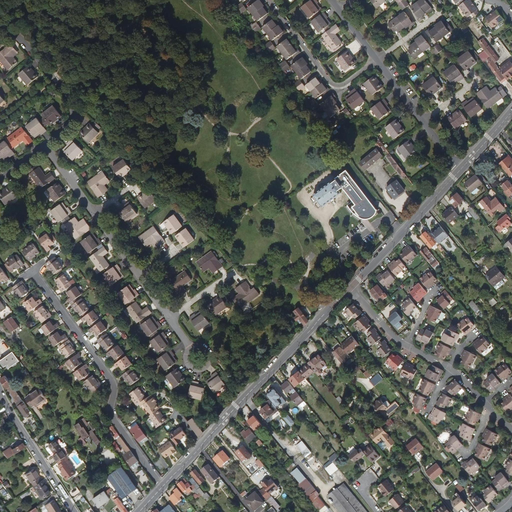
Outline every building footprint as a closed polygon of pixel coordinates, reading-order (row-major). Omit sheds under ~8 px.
[(263,7),(265,6),(259,0),(253,5),(249,8),(254,14),(263,7)] [(319,11),(314,5),(317,4),(318,3),(316,0),(311,0),(302,7),(310,18),(316,13),(319,11)] [(430,5),(428,3),(432,1),(430,0),(421,0),(418,2),(425,12),(431,7),(430,5)] [(476,11),(468,0),(466,0),(462,4),(458,6),(461,10),(462,9),(468,17),(471,14),(476,11)] [(425,12),(418,2),(411,8),(414,11),(419,18),(418,20),(419,22),(423,19),(421,17),(426,13),(425,12)] [(263,18),(269,14),(263,7),(254,14),(259,21),(263,18)] [(504,20),(497,11),(483,21),(487,26),(489,24),(492,28),(500,22),(501,23),(504,20)] [(328,25),(324,20),(326,18),(328,17),(324,12),(321,14),(318,16),(311,21),(319,32),(325,28),(328,31),(330,29),(328,25)] [(413,23),(408,16),(405,12),(399,17),(406,27),(407,28),(413,23)] [(406,27),(399,17),(389,24),(393,30),(396,28),(398,30),(399,31),(406,27)] [(268,34),(278,27),(273,20),(267,24),(264,27),(268,34)] [(453,29),(448,23),(446,25),(444,23),(442,20),(435,25),(436,27),(443,36),(453,29)] [(341,43),(335,34),(340,30),(336,25),(330,29),(328,31),(322,35),(333,49),(341,43)] [(469,29),(478,41),(484,37),(475,25),(469,29)] [(284,32),(279,26),(278,27),(268,34),(274,40),(278,37),(284,32)] [(443,36),(436,27),(431,30),(429,28),(426,31),(428,33),(429,32),(433,37),(436,41),(443,36)] [(430,45),(427,42),(422,35),(416,40),(417,41),(424,50),(430,45)] [(283,53),(292,46),(287,39),(282,43),(278,46),(283,53)] [(414,58),(424,50),(417,41),(410,46),(411,48),(413,50),(410,52),(414,58)] [(12,58),(9,54),(14,50),(10,45),(0,52),(0,61),(8,70),(17,63),(12,58)] [(301,52),(298,49),(296,51),(292,46),(283,53),(288,59),(292,56),(297,53),(298,54),(301,52)] [(17,54),(14,50),(9,54),(12,58),(17,54)] [(476,61),(469,51),(458,59),(464,68),(471,63),(472,64),(476,61)] [(356,62),(353,58),(351,59),(346,52),(337,59),(345,70),(356,62)] [(484,63),(490,58),(485,52),(479,56),(484,63)] [(511,74),(511,62),(507,56),(500,60),(495,64),(507,79),(511,74)] [(307,65),(308,64),(303,58),(296,63),(292,66),(297,72),(307,65)] [(504,78),(492,62),(488,64),(501,81),(504,78)] [(312,72),(307,65),(297,72),(302,79),(307,76),(312,72)] [(464,77),(455,65),(444,72),(451,81),(456,78),(458,80),(458,81),(464,77)] [(27,85),(37,77),(34,73),(32,74),(26,68),(18,75),(27,85)] [(382,89),(376,82),(378,81),(375,76),(364,84),(373,95),(382,89)] [(442,87),(434,77),(422,85),(429,94),(436,89),(437,90),(442,87)] [(312,91),(321,85),(316,78),(311,82),(307,85),(312,91)] [(328,90),(323,83),(321,85),(312,91),(317,98),(321,95),(328,90)] [(490,92),(486,86),(482,89),(486,95),(490,92)] [(505,91),(501,86),(497,90),(501,95),(505,91)] [(487,108),(502,97),(501,95),(497,90),(495,88),(490,92),(486,95),(482,89),(476,93),(487,108)] [(354,109),(364,102),(355,89),(350,93),(351,94),(353,97),(348,101),(354,109)] [(336,104),(337,103),(334,98),(336,96),(335,95),(334,93),(331,95),(332,96),(325,101),(321,104),(326,111),(336,104)] [(389,113),(385,108),(387,106),(388,105),(384,100),(372,109),(380,120),(389,113)] [(471,117),(482,109),(475,100),(469,104),(468,101),(467,100),(461,104),(471,117)] [(331,117),(341,110),(336,104),(326,111),(331,117)] [(54,119),(60,114),(53,106),(42,114),(44,117),(42,119),(46,124),(48,123),(50,125),(55,121),(54,119)] [(455,128),(467,120),(459,109),(455,112),(456,114),(449,119),(455,128)] [(39,121),(36,118),(26,126),(33,135),(38,131),(40,134),(41,134),(46,130),(43,127),(39,121)] [(405,131),(401,126),(400,127),(395,120),(386,127),(394,138),(405,131)] [(88,142),(98,132),(96,130),(99,127),(95,123),(92,126),(91,125),(90,124),(84,130),(83,129),(79,133),(88,142)] [(32,141),(22,128),(8,138),(12,144),(8,147),(11,150),(23,140),(27,145),(32,141)] [(82,151),(71,140),(66,144),(67,145),(69,147),(65,152),(73,160),(82,151)] [(365,170),(383,157),(379,152),(385,147),(380,141),(375,145),(379,149),(360,163),(365,170)] [(8,147),(5,142),(0,145),(0,157),(1,158),(6,154),(8,157),(9,158),(14,154),(11,150),(8,147)] [(418,152),(414,147),(413,149),(408,142),(399,148),(407,159),(418,152)] [(511,159),(508,154),(505,157),(507,158),(500,163),(511,176),(511,174),(511,159)] [(406,175),(390,155),(387,157),(388,158),(393,165),(393,166),(396,170),(397,170),(402,177),(406,175)] [(131,170),(124,159),(112,167),(119,176),(126,171),(127,173),(131,170)] [(40,188),(54,178),(50,173),(45,176),(39,167),(38,168),(35,170),(33,167),(29,170),(31,173),(30,174),(40,188)] [(331,181),(340,193),(358,217),(369,217),(375,210),(344,171),(331,181)] [(109,181),(102,172),(87,182),(98,197),(104,193),(100,187),(104,185),(109,181)] [(472,191),(482,183),(475,175),(465,182),(472,191)] [(404,191),(396,180),(386,188),(394,198),(404,191)] [(511,193),(511,184),(508,180),(501,185),(506,191),(505,191),(508,196),(511,193)] [(340,193),(331,181),(313,195),(322,207),(329,202),(334,198),(340,193)] [(64,195),(59,188),(61,187),(58,182),(47,190),(55,201),(64,195)] [(0,195),(6,204),(18,196),(11,187),(4,192),(3,190),(0,192),(0,195)] [(156,199),(149,189),(144,192),(145,194),(138,199),(144,208),(156,199)] [(464,200),(458,193),(450,200),(456,207),(464,200)] [(504,208),(496,198),(490,202),(486,197),(480,202),(491,216),(496,212),(494,211),(497,208),(500,211),(504,208)] [(62,219),(72,213),(68,207),(66,208),(64,210),(60,204),(51,211),(59,222),(62,219)] [(136,214),(130,205),(124,209),(123,207),(122,206),(117,209),(125,222),(136,214)] [(459,215),(452,206),(442,214),(449,222),(459,215)] [(480,217),(472,207),(468,209),(476,219),(480,217)] [(75,218),(72,213),(62,219),(66,224),(75,218)] [(182,226),(174,215),(163,222),(166,226),(168,225),(173,233),(182,226)] [(506,227),(511,223),(505,216),(494,225),(500,232),(506,227)] [(76,239),(91,228),(88,223),(82,227),(79,223),(75,218),(66,224),(76,239)] [(88,223),(84,219),(79,223),(82,227),(88,223)] [(164,241),(153,226),(139,237),(145,247),(151,243),(155,240),(159,245),(164,241)] [(439,244),(449,236),(441,226),(434,232),(432,234),(433,236),(438,242),(439,244)] [(195,240),(186,228),(176,236),(179,241),(181,240),(186,246),(195,240)] [(431,238),(426,232),(421,236),(431,248),(436,244),(431,238)] [(50,246),(54,243),(48,234),(43,237),(42,236),(39,238),(48,251),(51,249),(50,246)] [(89,253),(102,244),(98,238),(97,239),(94,241),(91,236),(82,242),(89,253)] [(40,252),(34,244),(23,251),(30,261),(33,259),(32,257),(36,255),(40,252)] [(412,260),(418,255),(410,245),(405,249),(406,251),(405,252),(401,255),(407,262),(411,260),(412,260)] [(106,260),(103,256),(108,253),(104,247),(90,257),(101,272),(107,268),(108,271),(112,268),(106,260)] [(439,262),(427,248),(424,250),(423,249),(421,252),(430,263),(431,262),(434,266),(439,262)] [(223,266),(212,251),(198,262),(204,272),(209,268),(214,265),(217,270),(223,266)] [(25,264),(18,255),(7,262),(13,271),(17,268),(21,266),(22,267),(25,264)] [(64,267),(56,257),(46,264),(48,267),(50,266),(52,269),(55,274),(64,267)] [(404,270),(403,269),(406,266),(400,259),(396,261),(395,263),(393,261),(389,265),(397,276),(404,270)] [(121,278),(118,273),(120,271),(121,270),(117,264),(112,268),(108,271),(104,273),(113,285),(121,278)] [(10,279),(1,266),(0,266),(0,282),(4,279),(6,281),(10,279)] [(502,279),(505,277),(497,267),(486,276),(494,286),(502,279)] [(389,284),(395,279),(387,269),(384,271),(385,273),(382,275),(381,274),(377,277),(384,286),(387,283),(389,284)] [(183,286),(192,279),(186,271),(171,281),(181,295),(187,291),(183,286)] [(434,281),(437,279),(431,271),(427,274),(426,273),(420,278),(428,288),(432,286),(434,284),(433,282),(434,281)] [(70,282),(65,274),(58,279),(56,280),(59,284),(62,288),(60,289),(63,292),(76,283),(73,279),(70,282)] [(498,289),(504,284),(504,282),(502,279),(494,286),(496,289),(498,289)] [(26,288),(24,285),(25,284),(23,281),(21,282),(13,288),(21,298),(29,292),(26,288)] [(242,307),(256,296),(246,282),(241,286),(244,291),(240,293),(235,297),(242,307)] [(428,293),(419,282),(413,288),(414,289),(410,292),(417,301),(421,298),(420,296),(423,294),(424,295),(428,293)] [(384,293),(378,285),(370,291),(377,299),(380,296),(383,300),(388,296),(385,293),(384,293)] [(76,298),(83,293),(81,289),(80,290),(76,286),(67,292),(71,297),(68,299),(70,302),(76,298)] [(131,293),(127,287),(118,293),(126,304),(130,301),(133,299),(139,295),(135,290),(134,291),(131,293)] [(449,301),(453,297),(447,289),(443,291),(442,292),(444,294),(441,296),(439,294),(436,297),(445,307),(451,302),(449,301)] [(487,302),(493,297),(491,294),(485,299),(487,302)] [(30,311),(43,302),(40,299),(38,301),(34,296),(25,303),(28,307),(28,308),(30,311)] [(217,314),(228,306),(222,297),(215,302),(214,301),(209,304),(217,314)] [(90,309),(82,298),(78,301),(72,305),(75,308),(76,307),(78,310),(81,315),(90,309)] [(417,306),(410,298),(402,303),(404,306),(401,308),(407,314),(410,312),(417,306)] [(137,322),(151,313),(147,308),(142,311),(133,299),(130,301),(132,304),(127,308),(137,322)] [(476,312),(480,308),(473,300),(469,303),(476,312)] [(359,310),(354,303),(345,311),(351,317),(353,316),(356,318),(362,313),(359,310)] [(438,317),(442,310),(430,304),(428,310),(429,311),(429,312),(427,316),(436,321),(437,317),(438,317)] [(49,313),(46,310),(43,306),(35,312),(42,322),(52,315),(50,312),(49,313)] [(90,325),(99,318),(96,313),(97,312),(95,309),(82,318),(84,322),(87,320),(90,325)] [(309,321),(297,310),(293,314),(294,315),(292,317),(295,319),(295,320),(297,322),(298,322),(301,324),(302,323),(305,325),(309,321)] [(402,318),(396,311),(394,313),(394,314),(392,315),(391,315),(389,317),(395,325),(402,318)] [(199,331),(210,323),(204,314),(198,319),(196,316),(196,315),(190,319),(199,331)] [(368,320),(366,319),(368,318),(365,315),(355,323),(361,330),(362,329),(365,332),(372,326),(368,320)] [(471,325),(474,323),(468,315),(465,318),(464,317),(457,323),(458,324),(466,333),(468,331),(471,329),(469,327),(471,325)] [(19,327),(11,317),(7,320),(15,330),(19,327)] [(98,334),(107,328),(103,323),(104,323),(102,319),(89,328),(91,331),(94,330),(98,334)] [(149,336),(162,327),(158,322),(157,322),(154,324),(150,319),(141,325),(149,336)] [(15,330),(7,320),(4,322),(12,332),(15,330)] [(47,336),(60,326),(57,323),(55,325),(51,320),(42,327),(46,331),(44,332),(47,336)] [(428,342),(434,331),(426,327),(425,329),(422,327),(417,336),(421,338),(422,337),(425,339),(424,340),(428,342)] [(452,340),(454,336),(456,337),(458,332),(448,327),(446,332),(444,331),(441,338),(453,344),(454,341),(452,340)] [(374,345),(383,338),(377,331),(375,328),(368,333),(370,336),(368,338),(374,345)] [(61,341),(67,337),(65,334),(62,336),(59,331),(50,337),(53,341),(52,342),(55,346),(61,341)] [(165,347),(167,345),(163,340),(166,338),(167,337),(163,332),(150,341),(158,352),(161,350),(164,354),(168,351),(165,347)] [(115,343),(107,333),(97,340),(99,343),(101,342),(103,345),(106,349),(115,343)] [(490,342),(484,334),(481,337),(479,338),(478,336),(476,337),(472,341),(481,351),(488,346),(487,345),(490,342)] [(348,354),(359,344),(353,336),(349,339),(350,340),(342,346),(344,349),(348,354)] [(75,351),(73,347),(70,344),(72,343),(69,340),(63,344),(60,347),(67,357),(75,351)] [(392,349),(387,343),(384,340),(378,345),(380,348),(378,350),(384,357),(392,349)] [(448,353),(451,347),(439,341),(436,349),(434,353),(443,357),(445,354),(446,352),(448,353)] [(124,352),(121,348),(122,347),(119,344),(106,353),(109,356),(112,354),(115,359),(124,352)] [(342,350),(340,347),(334,352),(343,363),(349,358),(342,350)] [(472,361),(476,353),(465,347),(464,347),(463,351),(461,353),(463,354),(462,356),(460,359),(469,365),(471,361),(472,361)] [(175,363),(171,357),(173,355),(174,355),(170,349),(168,351),(164,354),(158,358),(166,370),(175,363)] [(348,354),(344,349),(342,350),(349,358),(350,357),(348,354)] [(20,361),(13,352),(0,361),(4,367),(7,365),(9,368),(20,361)] [(82,363),(79,358),(81,356),(79,353),(66,362),(69,366),(70,365),(73,369),(82,363)] [(330,361),(324,353),(320,356),(327,363),(330,361)] [(395,369),(404,358),(398,355),(397,356),(396,356),(392,353),(386,361),(389,363),(389,364),(395,369)] [(123,370),(132,363),(129,359),(130,358),(127,354),(114,364),(117,367),(119,365),(123,370)] [(320,369),(327,363),(320,356),(319,355),(309,363),(320,375),(323,372),(320,369)] [(412,378),(417,369),(413,367),(411,366),(412,364),(406,361),(400,373),(408,377),(409,376),(412,378)] [(509,372),(511,369),(511,368),(506,361),(503,364),(502,363),(495,368),(504,379),(506,377),(509,375),(508,373),(509,372)] [(90,373),(86,369),(89,367),(86,363),(73,372),(76,376),(77,375),(80,380),(90,373)] [(306,378),(314,371),(308,363),(300,370),(306,378)] [(438,377),(439,374),(441,374),(442,373),(443,369),(434,364),(432,369),(430,368),(426,376),(438,381),(439,378),(438,377)] [(131,384),(139,378),(132,367),(122,374),(124,377),(126,377),(128,380),(131,384)] [(369,368),(364,373),(367,378),(373,373),(369,368)] [(186,379),(183,375),(181,376),(176,369),(167,375),(175,387),(186,379)] [(241,391),(245,386),(235,371),(231,375),(241,391)] [(226,384),(217,372),(212,375),(213,376),(215,379),(209,383),(215,392),(226,384)] [(299,383),(305,379),(299,372),(290,379),(296,386),(299,383)] [(379,372),(369,380),(374,386),(384,379),(379,372)] [(501,381),(494,372),(487,377),(488,378),(484,382),(491,390),(494,388),(496,387),(494,385),(497,383),(499,385),(502,382),(501,381)] [(98,382),(95,379),(93,375),(84,381),(92,391),(93,390),(96,395),(103,390),(100,386),(101,385),(99,381),(98,382)] [(22,399),(14,387),(5,376),(1,379),(7,389),(8,388),(15,399),(14,400),(16,403),(22,399)] [(433,390),(436,384),(425,378),(421,386),(422,386),(420,390),(429,395),(430,393),(431,391),(432,389),(433,390)] [(309,383),(305,379),(299,383),(303,388),(309,383)] [(457,392),(462,387),(460,384),(455,379),(454,379),(451,382),(449,385),(446,387),(452,393),(455,390),(457,392)] [(202,399),(204,388),(198,387),(198,384),(199,382),(192,380),(188,395),(202,399)] [(297,404),(303,399),(288,381),(281,386),(287,393),(291,390),(295,394),(290,397),(297,404)] [(147,397),(139,387),(130,393),(133,397),(136,401),(134,402),(137,405),(139,403),(147,397)] [(286,402),(275,388),(267,395),(271,399),(273,402),(272,403),(276,408),(282,403),(283,404),(286,402)] [(47,398),(40,389),(26,399),(31,407),(34,405),(35,407),(47,398)] [(423,403),(426,397),(416,392),(412,400),(415,401),(413,404),(414,405),(420,408),(422,405),(423,403)] [(448,405),(452,397),(442,392),(437,402),(437,404),(444,407),(445,404),(448,405)] [(511,409),(511,408),(511,394),(510,393),(505,397),(506,399),(504,400),(501,403),(508,410),(511,408),(511,409)] [(160,408),(155,401),(156,401),(154,397),(153,397),(151,395),(147,397),(139,403),(141,406),(144,404),(151,414),(158,409),(160,408)] [(386,401),(384,398),(381,400),(388,408),(390,408),(391,407),(386,401)] [(30,411),(24,402),(22,399),(16,403),(26,417),(30,414),(28,412),(30,411)] [(388,408),(381,400),(381,399),(379,401),(376,404),(373,405),(381,414),(388,408)] [(278,411),(276,408),(272,403),(270,400),(263,406),(264,408),(260,411),(266,418),(269,416),(273,412),(275,414),(278,411)] [(442,420),(446,412),(434,406),(433,410),(434,411),(433,414),(431,414),(429,418),(433,420),(437,422),(439,423),(441,419),(442,420)] [(479,420),(482,414),(470,408),(466,416),(467,417),(466,420),(475,424),(476,421),(477,419),(479,420)] [(166,420),(163,416),(162,417),(160,414),(161,413),(158,409),(151,414),(149,416),(157,427),(166,420)] [(296,424),(288,414),(284,418),(292,427),(296,424)] [(262,424),(254,415),(248,421),(255,430),(262,424)] [(96,429),(90,420),(87,422),(84,418),(79,420),(80,422),(74,426),(78,431),(82,437),(78,439),(83,445),(87,443),(84,439),(90,435),(95,442),(99,439),(93,431),(96,429)] [(197,425),(193,418),(188,422),(194,430),(196,429),(195,427),(197,425)] [(146,436),(136,423),(129,428),(139,441),(146,436)] [(470,435),(472,431),(474,432),(476,428),(464,423),(460,430),(462,431),(460,435),(470,440),(471,437),(472,435),(470,435)] [(75,433),(78,431),(74,426),(73,424),(70,426),(75,433)] [(203,433),(197,425),(195,427),(196,429),(194,430),(199,438),(203,433)] [(395,441),(383,426),(378,430),(371,435),(377,443),(382,439),(389,447),(395,441)] [(180,439),(186,434),(181,427),(169,435),(175,443),(180,440),(180,439)] [(495,442),(499,433),(488,428),(485,433),(486,434),(485,436),(483,440),(492,445),(494,441),(495,442)] [(249,442),(256,436),(250,429),(246,431),(244,429),(241,432),(249,442)] [(463,445),(454,435),(448,440),(449,442),(445,445),(452,453),(457,450),(455,448),(458,446),(459,448),(463,445)] [(146,436),(139,441),(141,444),(148,439),(146,436)] [(417,438),(407,446),(414,454),(417,451),(417,450),(419,448),(420,449),(423,446),(417,438)] [(66,455),(55,440),(48,445),(54,454),(52,456),(57,462),(65,456),(66,455)] [(177,451),(170,441),(159,449),(166,457),(170,454),(172,453),(173,454),(177,451)] [(297,446),(299,449),(305,444),(303,441),(297,446)] [(7,458),(26,446),(23,442),(12,450),(11,448),(7,450),(6,449),(2,452),(7,458)] [(488,456),(492,448),(480,442),(477,448),(479,450),(478,451),(476,455),(485,459),(487,456),(488,456)] [(303,454),(309,449),(305,444),(299,449),(303,454)] [(380,456),(370,444),(363,450),(365,453),(372,462),(380,456)] [(252,456),(243,446),(236,452),(243,460),(247,457),(248,459),(252,456)] [(359,458),(365,453),(363,450),(361,448),(358,450),(357,449),(349,455),(354,461),(359,458)] [(306,457),(312,452),(309,449),(303,454),(306,457)] [(138,461),(131,451),(124,456),(131,466),(138,461)] [(228,461),(230,459),(223,451),(214,459),(221,467),(225,464),(228,461)] [(81,462),(75,453),(71,457),(76,465),(81,462)] [(336,453),(329,459),(332,462),(339,457),(336,453)] [(70,468),(67,464),(70,462),(65,456),(57,462),(58,465),(62,471),(61,471),(67,479),(74,473),(70,468)] [(480,468),(472,457),(469,460),(470,461),(467,464),(466,462),(462,465),(469,474),(473,471),(474,473),(480,468)] [(260,460),(256,463),(261,469),(265,466),(260,460)] [(325,468),(331,475),(339,469),(333,462),(325,468)] [(437,463),(426,471),(433,480),(438,475),(440,474),(444,471),(437,463)] [(220,479),(209,465),(202,471),(213,484),(220,479)] [(416,474),(421,470),(419,466),(411,472),(413,475),(415,473),(416,474)] [(137,488),(121,467),(105,479),(111,488),(112,489),(115,487),(123,498),(137,488)] [(40,481),(38,478),(39,477),(33,469),(25,474),(31,482),(32,481),(34,485),(40,481)] [(307,479),(298,469),(292,474),(301,484),(307,479)] [(205,481),(196,470),(192,474),(200,484),(205,481)] [(502,485),(505,483),(506,484),(509,482),(501,472),(495,476),(496,478),(492,481),(499,490),(503,487),(502,485)] [(191,486),(188,483),(184,479),(182,481),(182,482),(178,485),(184,492),(188,489),(188,490),(188,491),(189,493),(192,490),(190,487),(191,486)] [(320,496),(307,479),(301,484),(298,486),(312,503),(318,498),(320,496)] [(270,495),(279,488),(272,480),(267,484),(266,482),(262,485),(264,489),(260,492),(270,504),(274,501),(270,495)] [(394,489),(386,480),(380,485),(383,488),(385,491),(384,492),(387,495),(394,489)] [(49,494),(41,481),(40,481),(34,485),(32,487),(40,499),(49,494)] [(355,496),(345,483),(341,486),(352,499),(355,496)] [(464,489),(459,484),(456,486),(461,492),(464,489)] [(490,498),(497,492),(490,484),(483,489),(485,491),(481,494),(487,500),(490,498)] [(198,490),(196,488),(193,485),(191,487),(196,493),(193,496),(197,500),(202,496),(200,493),(198,490)] [(367,511),(355,496),(352,499),(341,486),(328,497),(340,511),(367,511)] [(109,497),(115,493),(112,489),(111,488),(105,492),(109,497)] [(180,497),(183,495),(178,488),(174,491),(176,493),(174,494),(180,501),(182,500),(180,497)] [(98,507),(110,499),(109,497),(105,492),(105,491),(93,500),(97,506),(98,507)] [(265,502),(256,491),(253,494),(254,495),(247,500),(255,511),(265,502)] [(465,503),(460,497),(461,496),(457,492),(454,495),(457,499),(452,503),(458,510),(466,504),(465,503)] [(205,494),(203,496),(207,502),(212,498),(207,493),(205,494)] [(397,508),(404,502),(398,494),(391,500),(397,508)] [(468,501),(463,495),(461,496),(460,497),(465,503),(468,501)] [(486,504),(478,495),(477,496),(476,495),(470,499),(479,509),(486,504)] [(128,511),(121,502),(118,497),(115,500),(123,511),(128,511)] [(48,511),(45,506),(52,501),(49,498),(40,504),(40,508),(42,511),(48,511)] [(320,511),(326,507),(318,498),(312,503),(313,504),(319,511),(320,511)] [(60,511),(53,500),(52,501),(45,506),(48,511),(60,511)]
